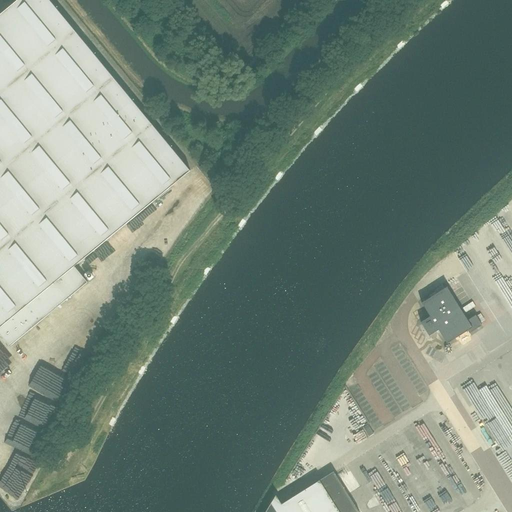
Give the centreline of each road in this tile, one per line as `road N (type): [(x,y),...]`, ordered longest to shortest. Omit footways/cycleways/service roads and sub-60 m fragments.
road 1 (track): [(418,0),(322,95),(238,195),(42,487)]
road 2 (unclassified): [(511,507),(402,335),(399,324),(415,296)]
